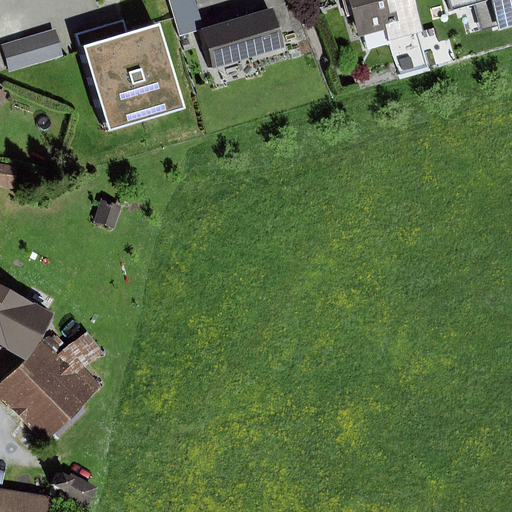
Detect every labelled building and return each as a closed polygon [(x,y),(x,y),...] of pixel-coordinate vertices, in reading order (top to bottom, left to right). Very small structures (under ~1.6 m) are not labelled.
[(194,0),(168,0),(179,34),(203,27),(194,0)] [(416,0),(341,0),(347,17),(353,15),(360,37),(381,31),(384,32),(397,78),(430,69),(421,35),(425,33),(416,0)] [(491,0),(449,0),(452,11),(491,0)] [(511,0),(491,0),(500,30),(511,26),(511,0)] [(273,7),(199,31),(210,66),(284,43),(273,7)] [(178,110),(154,25),(127,32),(123,20),(74,34),(101,132),(178,110)] [(54,29),(0,44),(0,45),(8,72),(62,56),(54,29)] [(0,111),(8,96),(0,91),(0,111)] [(16,168),(0,165),(0,187),(14,189),(16,168)] [(100,201),(93,223),(112,229),(120,207),(100,201)] [(49,312),(0,283),(0,344),(23,358),(49,312)] [(45,341),(0,385),(0,396),(45,443),(102,386),(84,367),(102,353),(87,333),(58,355),(45,341)] [(97,488),(72,475),(71,477),(61,472),(54,486),(64,491),(62,495),(87,508),(97,488)] [(48,511),(51,497),(0,488),(0,511),(48,511)]
